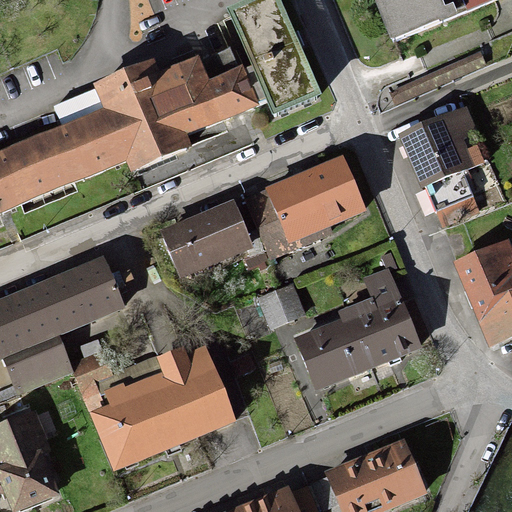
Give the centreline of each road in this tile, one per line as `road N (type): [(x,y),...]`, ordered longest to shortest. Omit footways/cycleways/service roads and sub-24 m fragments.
road 1 (residential): [(0,278),(363,127)]
road 2 (residential): [(166,511),(476,382)]
road 3 (residential): [(363,127),(419,271),(476,382)]
road 4 (residential): [(314,0),(363,127)]
road 5 (residential): [(448,511),(493,388)]
